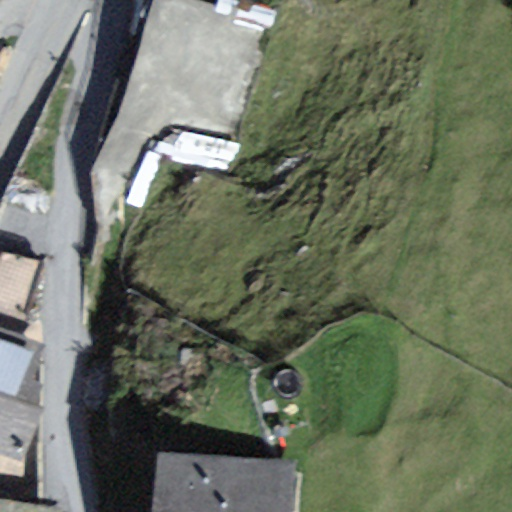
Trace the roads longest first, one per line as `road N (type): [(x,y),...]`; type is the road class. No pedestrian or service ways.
road 1 (residential): [(113,0),(122,20),(82,227),(86,511)]
road 2 (residential): [(79,0),(0,144)]
